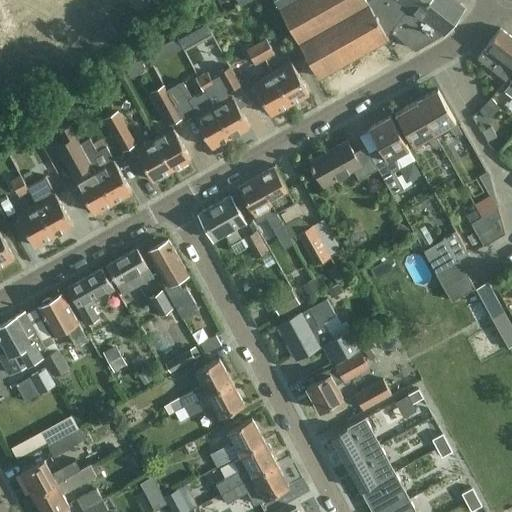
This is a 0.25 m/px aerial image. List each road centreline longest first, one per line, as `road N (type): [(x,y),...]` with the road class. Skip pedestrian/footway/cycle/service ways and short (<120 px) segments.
road 1 (tertiary): [(171,204),(452,47),(502,0)]
road 2 (residential): [(338,511),(171,204)]
road 3 (tertiary): [(0,303),(171,204)]
